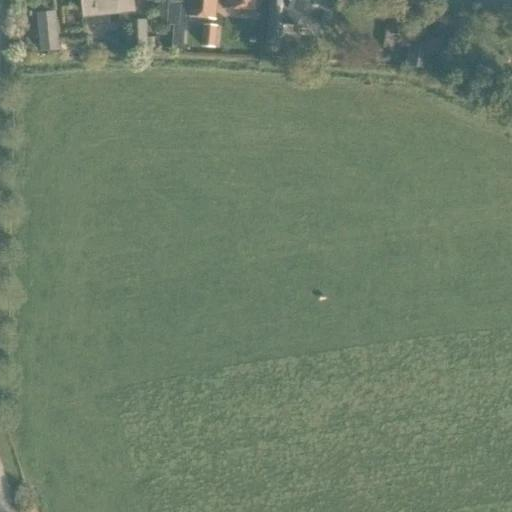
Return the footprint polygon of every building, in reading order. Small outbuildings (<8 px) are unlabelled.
[(134,12),(132,0),(81,0),(84,18),(134,12)] [(214,20),(216,0),(191,0),(190,18),(214,20)] [(223,0),(222,9),(254,12),(254,0),(223,0)] [(280,46),(281,26),(297,27),(302,17),(325,28),(337,2),(333,0),(269,0),(266,45),(280,46)] [(158,23),(173,25),(171,47),(181,48),(186,4),(160,1),(158,23)] [(405,37),(409,10),(395,7),(390,35),(405,37)] [(55,12),(36,14),(40,54),(59,52),(55,12)] [(146,50),(145,21),(128,22),(129,50),(146,50)] [(214,49),(216,27),(203,26),(203,31),(202,48),(214,49)] [(431,46),(410,42),(405,66),(427,70),(431,46)]
